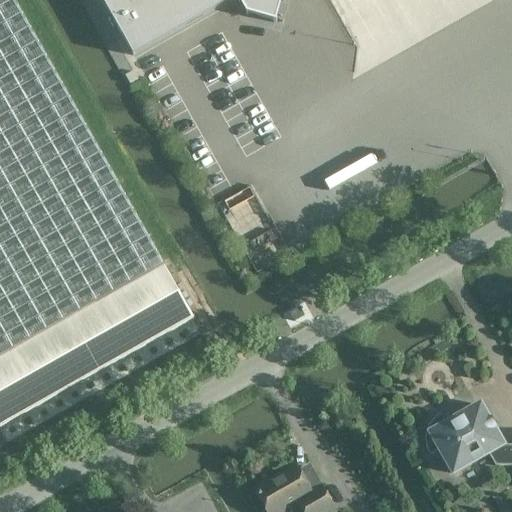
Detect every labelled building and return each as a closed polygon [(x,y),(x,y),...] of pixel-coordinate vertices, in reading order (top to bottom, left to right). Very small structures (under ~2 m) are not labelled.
[(0,0),(0,358),(156,270),(166,265),(15,0),(0,0)] [(95,0),(128,57),(229,0),(95,0)] [(190,150),(219,201),(250,184),(221,132),(190,150)] [(166,265),(156,270),(0,358),(0,429),(193,320),(166,265)] [(453,475),(489,455),(496,467),(511,467),(511,446),(504,447),(481,406),(447,425),(441,416),(437,419),(433,422),(431,425),(429,429),(427,433),(426,434),(427,434),(426,438),(426,443),(427,447),(428,451),(430,456),(440,451),(453,475)] [(266,511),(282,511),(298,503),(303,511),(328,511),(334,509),(322,488),(311,494),(296,467),(255,491),(266,511)]
